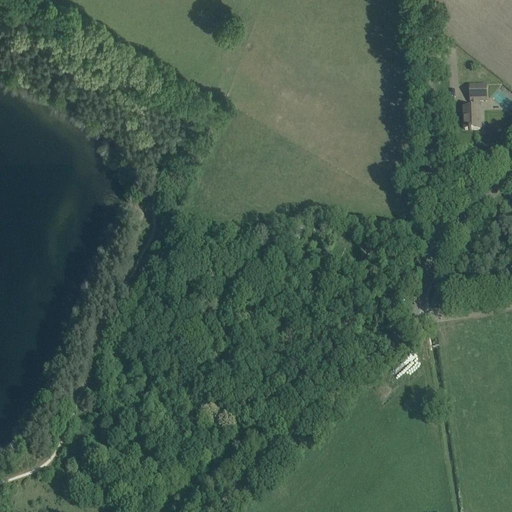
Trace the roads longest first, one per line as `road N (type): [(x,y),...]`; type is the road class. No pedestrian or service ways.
road 1 (unclassified): [(221,511),(419,320)]
road 2 (unclassified): [(436,234),(427,0)]
